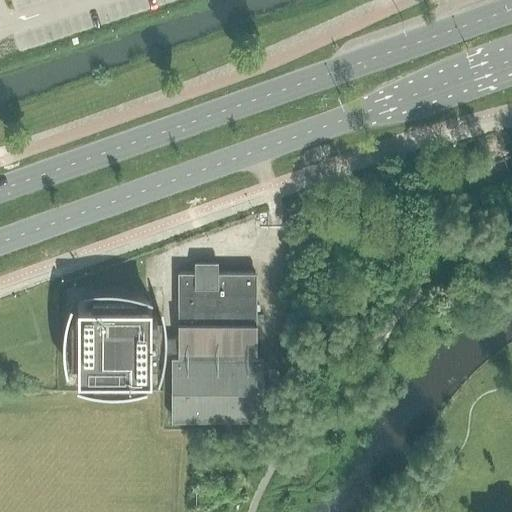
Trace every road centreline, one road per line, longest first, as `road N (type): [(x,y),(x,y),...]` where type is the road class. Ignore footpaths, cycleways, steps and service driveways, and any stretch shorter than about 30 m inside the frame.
road 1 (primary): [(0,243),(511,60)]
road 2 (primary): [(511,8),(0,190)]
